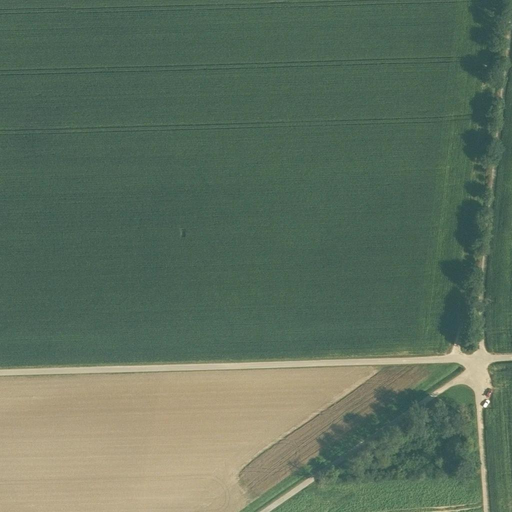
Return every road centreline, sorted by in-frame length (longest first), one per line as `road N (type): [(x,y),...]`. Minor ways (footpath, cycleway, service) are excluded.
road 1 (track): [(511,0),(480,358),(268,511)]
road 2 (track): [(480,358),(0,370)]
road 3 (track): [(493,0),(456,358)]
road 4 (track): [(488,511),(480,358),(511,357)]
